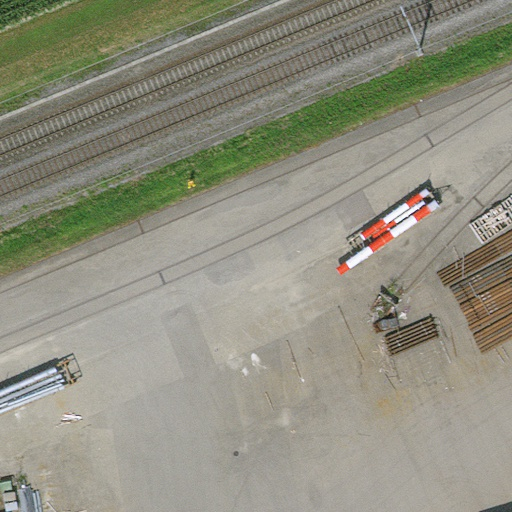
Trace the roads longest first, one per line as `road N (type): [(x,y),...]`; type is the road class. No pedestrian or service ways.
road 1 (track): [(511,133),(205,315)]
road 2 (track): [(0,63),(155,0)]
